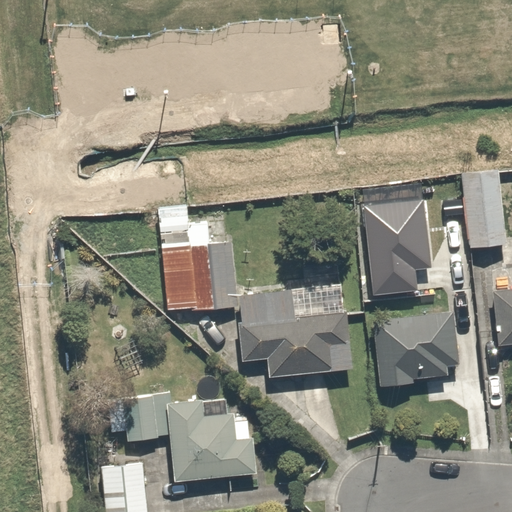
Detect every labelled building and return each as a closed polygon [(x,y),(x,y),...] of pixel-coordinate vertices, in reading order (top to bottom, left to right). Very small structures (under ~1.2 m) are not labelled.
[(498,176),(462,178),(464,211),(466,252),(502,250),(498,176)] [(464,211),(434,210),(434,252),(463,252),(464,211)] [(155,258),(158,321),(226,318),(223,255),(155,258)] [(511,285),(492,287),(497,342),(511,340),(511,285)] [(456,361),(451,310),(371,317),(378,386),(414,382),(414,377),(446,373),(445,362),(456,361)] [(347,377),(340,322),(237,334),(241,368),(261,365),(263,387),(347,377)] [(169,433),(165,400),(163,385),(108,391),(112,429),(126,427),(127,438),(169,433)] [(166,400),(175,479),(254,470),(250,434),(236,436),(233,411),(202,414),(200,397),(166,400)] [(93,471),(96,511),(130,511),(127,468),(93,471)]
